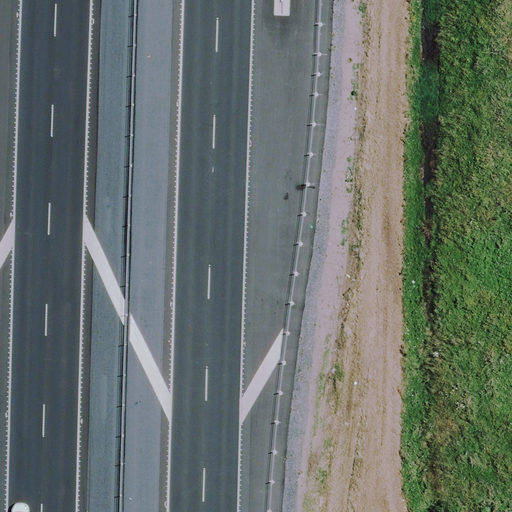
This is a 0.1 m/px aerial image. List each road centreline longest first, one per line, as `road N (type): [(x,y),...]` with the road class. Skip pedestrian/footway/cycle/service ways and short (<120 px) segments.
road 1 (motorway): [(40,511),(58,0)]
road 2 (motorway): [(217,0),(202,511)]
